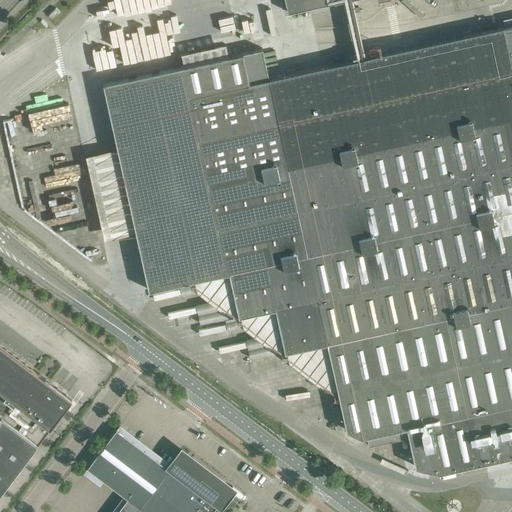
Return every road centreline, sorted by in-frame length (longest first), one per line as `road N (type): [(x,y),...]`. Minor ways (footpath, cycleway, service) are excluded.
road 1 (tertiary): [(359,511),(147,351)]
road 2 (unclassified): [(27,511),(147,351)]
road 3 (unknown): [(72,27),(228,0)]
road 4 (unknown): [(110,402),(1,310)]
road 5 (tertiary): [(111,324),(0,240)]
road 6 (tertiary): [(0,253),(111,324)]
